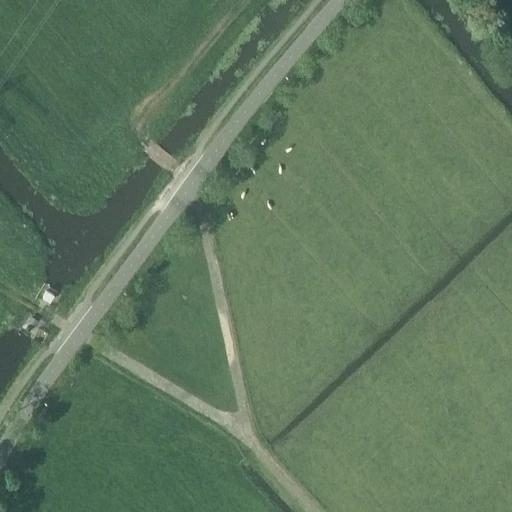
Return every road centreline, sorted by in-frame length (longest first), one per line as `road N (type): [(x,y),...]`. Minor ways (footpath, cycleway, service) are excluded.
road 1 (track): [(252,437),(190,186),(142,142),(137,126),(253,0)]
road 2 (track): [(252,437),(80,334)]
